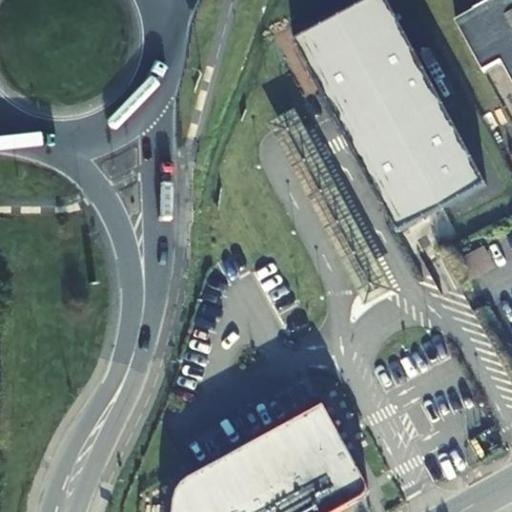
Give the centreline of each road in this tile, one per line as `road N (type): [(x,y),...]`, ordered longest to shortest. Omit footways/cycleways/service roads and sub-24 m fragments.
road 1 (secondary): [(61,511),(131,360),(144,296)]
road 2 (secondary): [(144,296),(156,220),(160,71)]
road 3 (secondary): [(51,144),(100,192),(126,238),(144,296)]
road 4 (primary): [(51,144),(89,140),(124,123),(160,71)]
